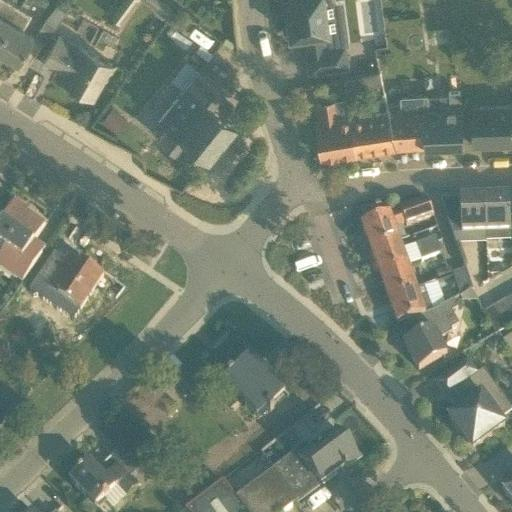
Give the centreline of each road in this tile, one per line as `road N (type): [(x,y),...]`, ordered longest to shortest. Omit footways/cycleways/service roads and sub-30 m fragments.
road 1 (residential): [(0,496),(225,267)]
road 2 (residential): [(424,455),(334,348),(225,267)]
road 3 (residential): [(225,267),(0,119)]
road 4 (residential): [(298,195),(511,176)]
road 5 (residential): [(298,195),(250,0)]
